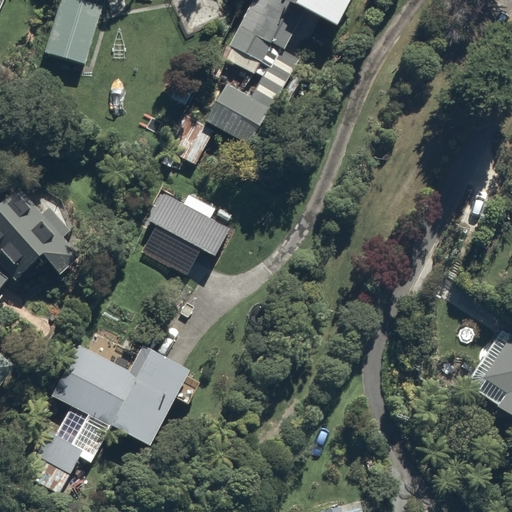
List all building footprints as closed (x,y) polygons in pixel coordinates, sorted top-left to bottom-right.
[(104,0),(55,0),(42,52),(87,65),(104,0)] [(296,24),(276,14),(283,0),(251,0),(227,45),(218,61),(249,78),(258,62),(286,78),(297,58),(282,50),(296,24)] [(348,0),(288,0),(286,6),(332,30),(348,0)] [(266,103),(223,81),(203,120),(245,142),(266,103)] [(179,159),(187,145),(201,153),(212,134),(198,126),(204,115),(185,104),(160,148),(179,159)] [(0,158),(0,259),(17,278),(35,262),(45,272),(68,251),(61,244),(77,229),(31,180),(25,186),(0,158)] [(149,216),(160,195),(143,185),(132,206),(149,216)] [(511,322),(504,317),(459,385),(511,419),(511,322)] [(147,350),(144,357),(123,346),(114,365),(75,345),(49,397),(70,408),(56,434),(50,431),(28,474),(62,492),(78,459),(89,465),(100,442),(120,452),(128,437),(150,449),(190,372),(147,350)] [(0,384),(13,368),(0,357),(0,384)] [(380,511),(377,496),(312,511),(380,511)]
